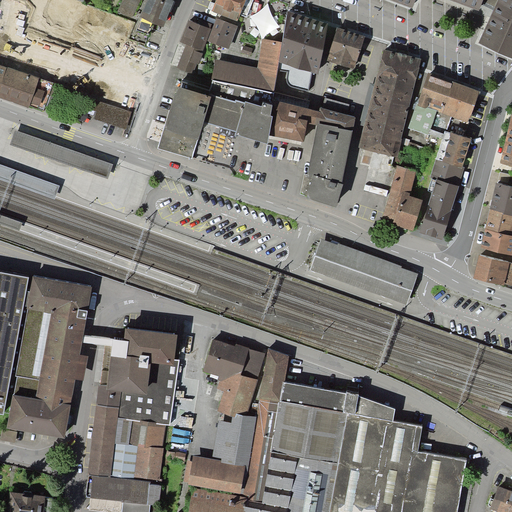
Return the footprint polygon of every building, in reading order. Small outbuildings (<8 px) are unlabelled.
[(122,0),(117,12),(132,18),(140,0),(122,0)] [(175,0),(146,0),(139,17),(163,27),(175,0)] [(245,0),(216,0),(215,3),(212,10),(212,11),(237,21),(240,14),(245,0)] [(253,0),(245,0),(240,14),(247,17),(253,0)] [(390,0),(412,8),(415,0),(390,0)] [(450,0),(479,11),(481,5),(483,0),(450,0)] [(511,0),(497,0),(493,10),(478,43),(511,58),(511,0)] [(493,10),(497,0),(483,0),(481,5),(493,10)] [(312,72),(318,74),(328,23),(287,11),(282,42),(279,62),(312,72)] [(177,68),(193,74),(197,64),(199,64),(203,54),(202,53),(207,41),(213,24),(194,17),(193,21),(189,20),(180,42),(186,44),(177,68)] [(229,49),(238,26),(216,18),(213,24),(207,41),(229,49)] [(365,37),(338,28),(327,60),(354,69),(365,37)] [(282,42),(263,38),(257,68),(215,59),(211,80),(213,80),(274,93),(278,70),(279,62),(282,42)] [(384,49),(375,84),(364,126),(358,148),(396,157),(422,59),(384,49)] [(308,92),(312,72),(279,62),(278,70),(288,72),(287,74),(287,76),(287,79),(287,81),(287,83),(288,85),(289,86),(291,87),(308,92)] [(40,78),(0,64),(0,97),(29,107),(29,106),(44,111),(53,83),(40,78)] [(453,82),(428,73),(408,128),(428,135),(429,134),(431,129),(437,111),(442,113),(453,82)] [(182,81),(180,87),(178,86),(176,92),(175,92),(158,148),(192,158),(204,122),(236,132),(235,135),(267,143),(269,135),(273,116),(271,116),(273,105),(271,104),(272,99),(274,93),(213,80),(210,90),(182,81)] [(453,82),(442,113),(452,117),(469,123),(480,91),(453,82)] [(359,124),(364,126),(375,84),(370,83),(359,124)] [(126,129),(132,112),(84,96),(81,106),(96,111),(94,119),(126,129)] [(273,116),(269,135),(304,142),(307,123),(317,126),(318,123),(338,127),(338,128),(353,131),(356,117),(347,115),(350,104),(325,97),(322,107),(320,107),(319,111),(272,99),(271,104),(273,105),(271,116),(273,116)] [(447,132),(452,117),(442,113),(437,111),(431,129),(444,134),(445,131),(447,132)] [(511,113),(500,163),(511,166),(511,113)] [(338,127),(318,123),(317,126),(307,178),(312,179),(307,198),(336,207),(344,184),(342,184),(353,131),(338,128),(338,127)] [(429,134),(442,138),(444,134),(431,129),(429,134)] [(113,164),(15,130),(10,145),(108,179),(113,164)] [(463,166),(471,139),(450,132),(450,133),(447,132),(445,131),(444,134),(442,138),(436,160),(462,168),(463,166)] [(430,178),(436,179),(436,180),(432,192),(419,233),(442,240),(465,167),(463,166),(462,168),(436,160),(430,178)] [(60,186),(0,163),(0,177),(55,197),(60,186)] [(409,195),(417,171),(398,165),(382,217),(394,221),(392,224),(414,231),(423,199),(409,195)] [(511,186),(496,183),(490,209),(503,212),(503,213),(511,215),(511,186)] [(485,229),(511,235),(511,215),(503,213),(503,212),(490,209),(485,229)] [(22,222),(0,214),(0,224),(19,231),(22,222)] [(511,235),(485,229),(480,248),(511,256),(511,257),(511,235)] [(338,245),(321,239),(310,270),(407,305),(418,274),(402,268),(402,266),(338,244),(338,245)] [(505,284),(511,286),(511,263),(510,263),(510,262),(479,255),(473,278),(504,286),(505,284)] [(0,414),(4,415),(12,372),(16,373),(15,376),(18,377),(14,395),(13,395),(7,428),(65,438),(76,379),(84,381),(88,357),(80,355),(82,343),(84,336),(93,287),(33,276),(30,291),(27,291),(30,277),(0,271),(0,414)] [(171,426),(180,359),(175,359),(177,335),(125,328),(123,340),(113,339),(112,346),(107,386),(101,385),(99,384),(88,475),(93,476),(89,510),(105,511),(149,511),(150,505),(159,505),(163,479),(160,479),(164,448),(163,448),(166,425),(171,426)] [(113,339),(84,336),(82,343),(106,346),(112,346),(113,339)] [(235,346),(213,339),(203,371),(211,374),(219,376),(217,379),(217,380),(220,381),(217,389),(223,391),(218,411),(233,417),(231,423),(219,420),(212,459),(193,455),(192,461),(189,482),(188,485),(193,485),(188,511),(244,511),(247,498),(244,497),(257,417),(248,415),(265,353),(249,349),(250,348),(236,344),(235,346)] [(107,386),(112,346),(106,346),(101,385),(107,386)] [(268,348),(257,417),(244,497),(247,498),(244,511),(456,511),(467,461),(418,451),(422,426),(394,421),(395,409),(359,396),(359,394),(347,392),(346,393),(286,382),(289,356),(268,348)] [(15,443),(17,432),(2,429),(0,440),(15,443)] [(174,460),(175,452),(167,451),(166,458),(174,460)] [(185,461),(186,453),(177,451),(175,459),(185,461)] [(189,482),(192,461),(187,461),(184,482),(189,482)] [(511,511),(511,490),(499,486),(490,509),(499,511),(511,511)] [(43,511),(45,496),(10,492),(8,511),(43,511)] [(51,511),(54,497),(45,496),(43,511),(51,511)]
